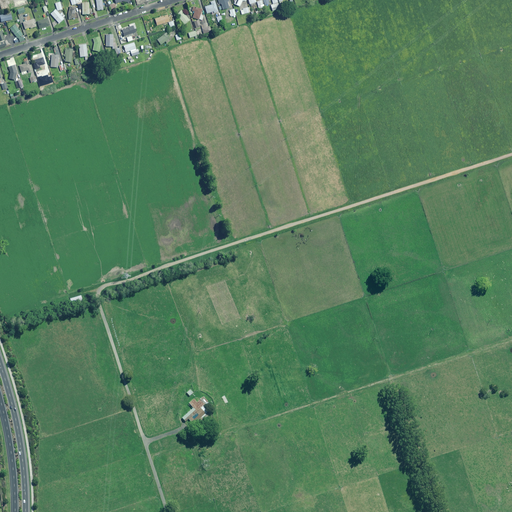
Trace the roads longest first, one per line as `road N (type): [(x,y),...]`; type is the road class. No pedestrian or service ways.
road 1 (residential): [(173,0),(0,55)]
road 2 (primary): [(0,363),(16,418),(25,511)]
